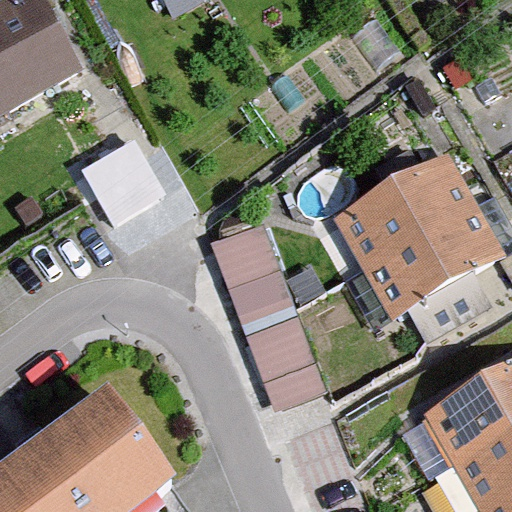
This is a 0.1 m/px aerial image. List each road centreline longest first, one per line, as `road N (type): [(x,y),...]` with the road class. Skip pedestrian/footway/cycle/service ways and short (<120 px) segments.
road 1 (residential): [(254,511),(164,322),(131,302),(78,307),(0,367)]
road 2 (unknown): [(149,313),(157,234),(151,206),(92,106)]
